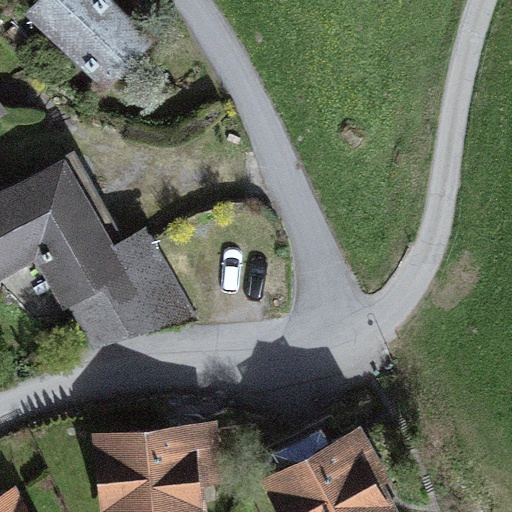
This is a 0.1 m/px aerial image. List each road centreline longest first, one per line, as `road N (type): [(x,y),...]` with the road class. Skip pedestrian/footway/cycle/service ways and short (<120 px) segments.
road 1 (residential): [(361,342),(229,61),(190,0)]
road 2 (residential): [(361,342),(405,296),(425,257),(484,0)]
road 3 (residential): [(0,408),(71,386),(278,370),(361,342)]
